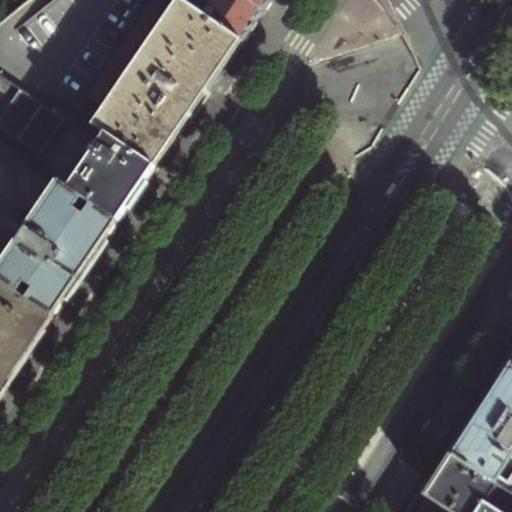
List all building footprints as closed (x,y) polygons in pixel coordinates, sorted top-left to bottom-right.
[(97,129),(109,137),(159,170),(214,89),(244,44),(178,0),(153,0),(87,101),(107,114),(97,129)] [(178,0),(244,44),(271,6),(274,0),(178,0)] [(21,92),(0,122),(0,126),(42,155),(65,121),(42,106),(21,92)] [(159,170),(109,137),(72,192),(122,225),(159,170)] [(379,172),(359,149),(336,168),(346,189),(374,182),(379,172)] [(0,283),(56,321),(122,225),(72,192),(63,186),(0,279),(0,283)] [(0,403),(56,321),(0,283),(0,403)] [(511,369),(456,458),(511,493),(511,479),(506,476),(511,467),(511,369)] [(511,511),(511,493),(456,458),(429,498),(451,511),(511,511)]
